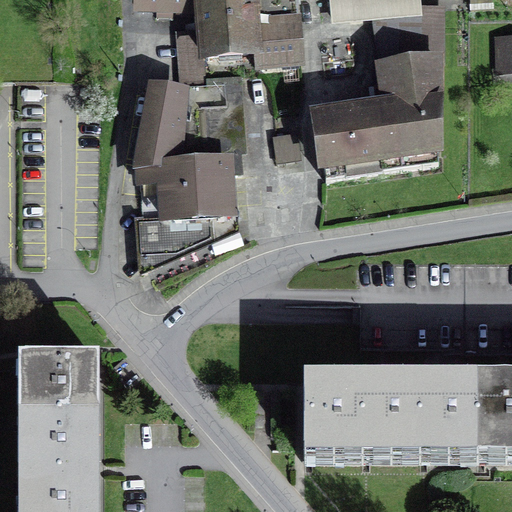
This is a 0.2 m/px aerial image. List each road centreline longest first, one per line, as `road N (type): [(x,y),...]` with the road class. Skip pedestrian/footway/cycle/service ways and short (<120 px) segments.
road 1 (residential): [(511,223),(305,256),(246,284),(157,357)]
road 2 (residential): [(139,44),(114,156),(110,300),(157,357)]
road 3 (residential): [(157,357),(290,511)]
